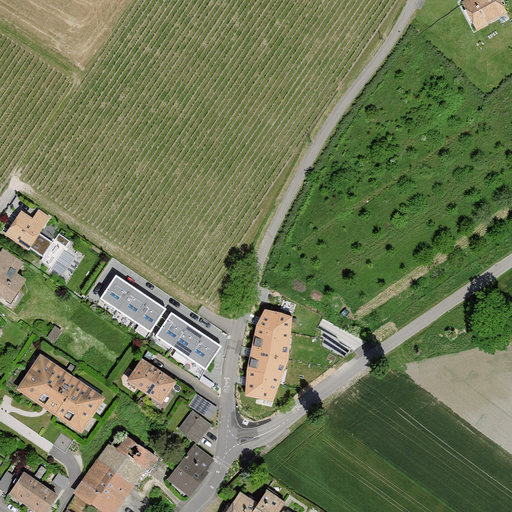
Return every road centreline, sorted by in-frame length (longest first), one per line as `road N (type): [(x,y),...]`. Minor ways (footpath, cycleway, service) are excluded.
road 1 (unclassified): [(414,0),(319,142),(259,262),(234,346),(227,440)]
road 2 (tertiary): [(511,261),(286,420),(258,437),(227,440)]
road 3 (track): [(0,25),(77,77),(14,174),(13,189)]
